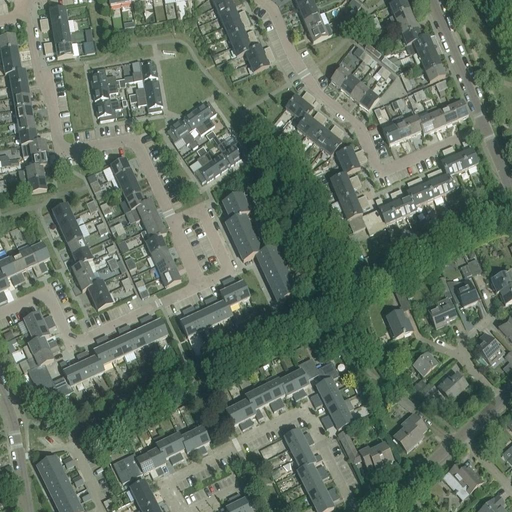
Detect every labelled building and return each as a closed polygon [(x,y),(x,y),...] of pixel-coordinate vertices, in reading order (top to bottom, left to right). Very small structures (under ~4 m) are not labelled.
[(211,0),(215,10),(238,0),(230,0),(229,0),(211,0)] [(236,9),(241,7),(238,0),(215,10),(220,20),(235,13),(232,6),(234,5),(236,9)] [(296,0),(294,1),(299,11),(314,5),(311,0),(296,0)] [(352,11),(357,4),(353,1),(348,7),(352,11)] [(389,8),(393,18),(409,12),(405,1),(389,8)] [(361,8),(357,4),(352,11),(356,14),(361,8)] [(303,23),(318,16),(314,5),(299,11),(303,23)] [(67,22),(65,11),(49,14),(51,25),(67,22)] [(413,22),(409,12),(393,18),(398,28),(413,22)] [(224,29),(247,20),(244,13),(239,15),(240,19),(238,20),(235,13),(220,20),(224,29)] [(323,27),(318,16),(303,23),(308,34),(323,27)] [(250,26),(247,20),(224,29),(228,40),(244,33),(241,26),(242,25),(244,29),(250,26)] [(69,34),(67,22),(51,25),(53,37),(69,34)] [(418,31),(413,22),(398,28),(402,38),(418,31)] [(380,29),(378,24),(370,27),(372,33),(380,29)] [(328,39),(323,27),(308,34),(313,45),(328,39)] [(422,41),(418,31),(402,38),(406,48),(413,45),(412,45),(422,41)] [(232,50),(256,40),(252,33),(247,35),(249,39),(247,40),(244,33),(228,40),(232,50)] [(71,46),(69,34),(53,37),(55,49),(71,46)] [(15,38),(0,40),(0,48),(1,53),(17,50),(15,38)] [(428,38),(422,41),(412,45),(413,45),(417,55),(432,49),(428,38)] [(245,56),(252,52),(249,45),(251,45),(253,49),(258,46),(256,40),(232,50),(237,59),(245,56)] [(93,42),(84,44),(87,56),(95,55),(93,42)] [(73,59),(71,46),(55,49),(57,61),(73,59)] [(364,50),(371,55),(374,51),(368,46),(364,50)] [(249,66),(272,56),(269,49),(264,51),(266,55),(263,56),(260,49),(252,52),(245,56),(249,66)] [(437,59),(432,49),(417,55),(421,65),(437,59)] [(19,62),(17,50),(1,53),(3,64),(19,62)] [(381,57),(374,51),(371,55),(378,61),(381,57)] [(363,63),(368,57),(364,54),(359,60),(363,63)] [(275,63),(272,56),(249,66),(253,76),(269,69),(266,62),(268,61),(270,65),(275,63)] [(372,60),(368,57),(363,63),(367,67),(367,66),(373,70),(377,65),(372,60)] [(381,63),(388,69),(391,65),(384,59),(381,63)] [(391,65),(388,69),(395,74),(398,70),(396,69),(410,63),(408,59),(392,66),(391,65)] [(441,69),(437,59),(421,65),(425,75),(441,69)] [(21,74),(19,62),(3,64),(5,77),(9,77),(9,76),(21,74)] [(134,85),(142,83),(156,81),(158,80),(155,68),(154,68),(153,64),(153,63),(139,66),(140,70),(141,74),(132,76),(134,85)] [(382,79),(387,72),(382,69),(377,75),(382,79)] [(445,78),(441,69),(425,75),(430,85),(445,78)] [(340,91),(351,79),(341,71),(331,83),(340,91)] [(410,71),(404,74),(412,89),(418,86),(410,71)] [(90,79),(92,91),(116,87),(115,79),(106,80),(105,72),(91,74),(91,75),(92,76),(92,78),(90,79)] [(390,75),(387,72),(382,79),(385,81),(390,75)] [(25,73),(21,74),(9,76),(9,77),(11,88),(27,86),(25,73)] [(400,76),(403,84),(408,82),(404,74),(400,76)] [(350,98),(360,86),(351,79),(340,91),(350,98)] [(156,84),(156,81),(142,83),(144,91),(135,92),(136,97),(136,101),(160,96),(158,84),(156,84)] [(411,90),(408,82),(403,84),(407,92),(411,90)] [(445,82),(440,84),(443,92),(448,90),(445,82)] [(29,97),(27,86),(11,88),(13,100),(29,97)] [(359,106),(369,94),(360,86),(350,98),(359,106)] [(118,95),(116,87),(92,91),(95,104),(96,103),(97,107),(110,105),(110,104),(109,97),(118,95)] [(423,92),(418,94),(419,96),(421,101),(426,99),(423,92)] [(294,118),(311,97),(306,94),(300,102),(296,98),(285,111),(294,118)] [(378,101),(369,94),(359,106),(368,113),(378,101)] [(162,109),(160,96),(136,101),(137,105),(138,109),(146,108),(148,116),(161,114),(161,113),(161,109),(162,109)] [(31,109),(29,97),(13,100),(15,112),(31,109)] [(315,101),(311,97),(294,118),(302,125),(308,119),(313,112),(309,108),(315,101)] [(401,101),(396,103),(399,111),(404,108),(401,101)] [(119,103),(110,104),(110,105),(97,107),(95,107),(97,120),(99,120),(100,124),(116,121),(115,113),(121,112),(119,103)] [(462,104),(450,109),(457,124),(468,119),(462,104)] [(204,106),(194,113),(207,133),(214,129),(209,121),(217,116),(209,105),(208,105),(208,106),(205,108),(204,106)] [(33,121),(31,109),(15,112),(17,124),(33,121)] [(457,124),(450,109),(440,113),(446,128),(457,124)] [(374,113),(377,120),(382,118),(379,110),(374,113)] [(446,128),(440,113),(438,110),(427,114),(428,118),(434,133),(446,128)] [(207,133),(194,113),(183,121),(184,122),(181,124),(189,135),(196,131),(200,138),(207,133)] [(305,138),(322,117),(318,114),(312,122),(308,119),(302,125),(297,132),(305,138)] [(314,145),(324,132),(320,129),(327,121),(322,117),(305,138),(314,145)] [(428,118),(418,123),(417,123),(422,134),(423,138),(434,133),(428,118)] [(422,134),(417,123),(418,123),(416,119),(404,124),(411,139),(422,134)] [(35,133),(33,121),(17,124),(19,136),(35,133)] [(189,135),(181,124),(180,123),(169,130),(171,131),(167,134),(174,145),(182,140),(187,148),(189,146),(192,152),(193,152),(198,148),(194,143),(189,135)] [(411,139),(404,124),(394,128),(400,143),(411,139)] [(322,152),(339,131),(335,127),(328,135),(324,132),(314,145),(322,152)] [(400,143),(394,128),(383,133),(389,148),(400,143)] [(343,134),(339,131),(322,152),(331,159),(341,145),(337,142),(343,134)] [(37,145),(35,133),(19,136),(21,148),(29,147),(37,145)] [(478,167),(467,142),(462,145),(466,154),(461,156),(467,171),(478,167)] [(229,150),(224,143),(217,148),(222,155),(230,167),(231,168),(242,161),(241,159),(244,157),(237,145),(229,150)] [(45,144),(37,145),(29,147),(31,158),(47,155),(45,144)] [(467,171),(461,156),(456,158),(452,149),(447,151),(458,176),(467,171)] [(340,168),(365,158),(363,152),(353,156),(351,151),(336,157),(340,168)] [(458,176),(447,151),(442,153),(446,162),(441,164),(446,178),(447,180),(448,180),(458,176)] [(227,169),(230,167),(222,155),(216,160),(211,152),(207,155),(204,157),(217,177),(228,170),(227,169)] [(49,168),(47,155),(31,158),(33,170),(42,169),(49,168)] [(217,177),(204,157),(200,160),(197,162),(201,169),(194,174),(202,186),(203,185),(206,183),(207,185),(217,177)] [(367,162),(365,158),(340,168),(344,177),(344,178),(346,177),(360,171),(358,166),(367,162)] [(125,162),(111,169),(116,179),(130,173),(125,162)] [(44,181),(42,169),(33,170),(26,171),(28,183),(44,181)] [(454,193),(448,180),(447,180),(446,178),(439,181),(438,179),(443,177),(440,171),(434,174),(443,197),(454,193)] [(135,183),(130,173),(116,179),(120,190),(135,183)] [(443,197),(434,174),(427,177),(429,183),(432,181),(433,183),(427,186),(433,202),(443,197)] [(334,193),(359,183),(357,178),(348,182),(346,177),(344,178),(344,177),(330,183),(334,193)] [(433,202),(427,186),(420,189),(419,187),(423,185),(420,180),(414,183),(423,206),(433,202)] [(46,193),(44,181),(28,183),(30,196),(46,193)] [(140,195),(135,183),(120,190),(126,201),(140,195)] [(361,188),(359,183),(334,193),(338,203),(354,197),(352,192),(361,188)] [(423,206),(414,183),(407,186),(409,191),(413,189),(414,191),(407,195),(409,199),(413,210),(414,210),(423,206)] [(102,192),(99,187),(92,190),(94,196),(102,192)] [(413,210),(409,199),(404,201),(400,192),(395,194),(405,219),(416,215),(414,210),(413,210)] [(405,219),(395,194),(390,196),(394,206),(389,208),(395,223),(405,219)] [(145,206),(140,195),(126,201),(131,213),(136,210),(145,206)] [(222,205),(227,214),(245,205),(241,196),(222,205)] [(343,213),(367,203),(365,198),(356,201),(354,197),(338,203),(343,213)] [(395,223),(389,208),(384,210),(380,200),(375,203),(379,212),(386,227),(395,223)] [(370,208),(367,203),(343,213),(347,223),(348,223),(353,235),(366,229),(362,219),(361,217),(362,217),(360,212),(370,208)] [(151,204),(145,206),(136,210),(141,221),(156,214),(151,204)] [(250,215),(245,205),(227,214),(228,217),(229,217),(232,223),(244,217),(244,218),(250,215)] [(72,217),(67,207),(52,214),(57,224),(72,217)] [(98,212),(95,207),(88,210),(91,216),(98,212)] [(455,208),(449,210),(452,217),(458,215),(455,208)] [(111,214),(109,209),(102,212),(104,217),(111,214)] [(386,227),(379,212),(362,219),(366,229),(369,238),(387,230),(386,227)] [(161,225),(156,214),(141,221),(146,232),(161,225)] [(77,229),(72,217),(57,224),(62,235),(77,229)] [(248,227),(244,218),(244,217),(232,223),(226,226),(230,235),(248,227)] [(113,227),(115,232),(122,229),(120,224),(113,227)] [(166,237),(161,225),(146,232),(140,234),(146,246),(151,243),(152,244),(161,240),(166,237)] [(253,236),(248,227),(230,235),(234,244),(253,236)] [(82,240),(77,229),(62,235),(67,247),(82,240)] [(108,234),(105,229),(98,232),(100,237),(108,234)] [(13,247),(19,241),(13,236),(8,241),(13,247)] [(257,245),(253,236),(234,244),(239,254),(257,245)] [(87,251),(82,240),(67,247),(72,257),(87,251)] [(165,250),(161,240),(152,244),(151,243),(146,246),(150,256),(165,250)] [(129,252),(125,245),(118,248),(121,256),(129,252)] [(261,255),(257,245),(239,254),(243,264),(256,258),(256,257),(261,255)] [(31,252),(38,266),(49,261),(42,246),(31,252)] [(106,250),(108,255),(116,252),(113,247),(106,250)] [(274,249),(261,255),(256,257),(256,258),(259,264),(259,265),(260,266),(278,258),(274,249)] [(170,261),(165,250),(150,256),(155,267),(170,261)] [(92,263),(87,251),(72,257),(77,269),(86,265),(92,263)] [(27,271),(32,269),(38,266),(31,252),(20,257),(27,271)] [(9,262),(16,276),(27,271),(20,257),(9,262)] [(283,267),(278,258),(260,266),(264,276),(283,267)] [(106,263),(108,268),(115,264),(113,260),(106,263)] [(175,272),(170,261),(155,267),(160,278),(175,272)] [(5,281),(16,276),(9,262),(0,265),(0,271),(2,276),(5,281)] [(92,263),(86,265),(77,269),(72,271),(77,282),(91,276),(89,272),(95,269),(92,263)] [(477,263),(468,267),(473,278),(482,274),(477,263)] [(118,269),(115,264),(108,268),(110,273),(118,269)] [(136,269),(134,264),(126,267),(129,272),(136,269)] [(47,273),(44,266),(39,269),(42,275),(47,273)] [(287,277),(283,267),(264,276),(269,285),(287,277)] [(473,278),(468,267),(460,270),(465,282),(473,278)] [(42,275),(39,269),(33,271),(37,278),(42,275)] [(496,296),(501,294),(511,289),(511,269),(507,271),(509,275),(491,283),(496,296)] [(181,284),(175,272),(160,278),(166,290),(181,284)] [(0,276),(0,294),(9,290),(5,281),(2,276),(0,276)] [(25,283),(22,276),(17,279),(20,286),(25,283)] [(96,287),(91,276),(77,282),(82,294),(88,291),(87,291),(96,287)] [(292,286),(287,277),(269,285),(273,295),(292,286)] [(20,286),(17,279),(11,281),(14,288),(20,286)] [(121,283),(123,288),(131,285),(128,279),(121,283)] [(227,281),(230,288),(236,286),(233,279),(227,281)] [(444,280),(438,282),(443,294),(449,292),(444,280)] [(222,284),(225,291),(230,288),(227,281),(222,284)] [(477,304),(468,283),(463,285),(465,290),(457,294),(463,310),(477,304)] [(102,284),(96,287),(87,291),(88,291),(92,302),(107,295),(102,284)] [(243,285),(237,288),(232,290),(238,305),(249,300),(243,285)] [(149,296),(144,286),(136,289),(141,300),(149,296)] [(296,297),(292,286),(273,295),(279,308),(284,305),(283,303),(296,297)] [(511,289),(501,294),(503,299),(502,299),(505,307),(511,304),(511,289)] [(238,305),(232,290),(226,293),(220,295),(224,305),(227,310),(228,310),(238,305)] [(409,306),(404,296),(402,291),(395,294),(402,309),(409,306)] [(151,302),(159,299),(157,293),(149,297),(151,302)] [(112,307),(107,295),(92,302),(98,313),(112,307)] [(135,297),(127,301),(131,309),(139,305),(135,297)] [(209,301),(212,307),(218,305),(215,298),(209,301)] [(204,303),(207,310),(212,307),(209,301),(204,303)] [(455,322),(447,301),(436,306),(438,311),(429,315),(436,332),(446,328),(445,326),(455,322)] [(224,305),(219,307),(214,310),(220,325),(232,319),(228,310),(227,310),(224,305)] [(188,311),(191,317),(196,315),(193,308),(188,311)] [(220,325),(214,310),(203,315),(209,330),(220,325)] [(405,324),(399,310),(392,313),(394,317),(387,321),(395,341),(412,334),(407,323),(405,324)] [(182,313),(185,320),(191,317),(188,311),(182,313)] [(203,315),(197,317),(192,320),(199,335),(209,330),(203,315)] [(29,334),(44,327),(39,316),(24,323),(29,334)] [(51,317),(44,320),(46,326),(53,323),(51,317)] [(145,319),(148,326),(154,324),(150,317),(145,319)] [(140,322),(143,329),(148,326),(145,319),(140,322)] [(199,335),(192,320),(181,325),(187,340),(199,335)] [(511,323),(509,320),(498,331),(511,345),(511,323)] [(53,323),(46,326),(49,331),(56,328),(53,323)] [(160,323),(149,328),(156,343),(167,338),(160,323)] [(49,338),(44,327),(29,334),(34,345),(43,340),(44,341),(49,338)] [(123,329),(126,336),(132,334),(129,327),(123,329)] [(156,343),(149,328),(138,333),(145,348),(156,343)] [(118,332),(121,339),(126,336),(123,329),(118,332)] [(15,330),(10,334),(14,339),(19,334),(15,330)] [(145,348),(138,333),(127,339),(134,353),(145,348)] [(101,340),(104,346),(110,344),(107,337),(101,340)] [(487,341),(483,337),(480,341),(483,344),(476,351),(488,363),(495,357),(498,361),(504,355),(495,345),(493,346),(488,340),(487,341)] [(134,353),(127,339),(116,344),(123,358),(134,353)] [(28,361),(48,352),(46,346),(44,341),(43,340),(34,345),(29,347),(23,350),(28,361)] [(96,342),(99,349),(104,346),(101,340),(96,342)] [(15,341),(11,342),(6,344),(11,355),(16,353),(12,346),(17,344),(15,341)] [(55,342),(48,345),(51,351),(58,347),(55,342)] [(123,358),(116,344),(105,349),(112,364),(123,358)] [(58,347),(51,351),(53,356),(60,353),(58,347)] [(112,364),(105,349),(94,354),(97,359),(101,369),(112,364)] [(44,367),(54,363),(48,352),(28,361),(25,362),(29,373),(38,369),(39,370),(44,367)] [(82,355),(85,362),(90,360),(87,353),(82,355)] [(76,358),(79,365),(85,362),(82,355),(76,358)] [(413,369),(423,380),(437,368),(427,357),(413,369)] [(101,369),(97,359),(91,362),(86,364),(93,379),(104,374),(101,369)] [(319,377),(317,373),(317,372),(311,362),(298,368),(300,373),(301,373),(306,383),(319,377)] [(59,365),(63,372),(68,370),(65,363),(59,365)] [(93,379),(86,364),(74,370),(81,384),(93,379)] [(332,365),(317,372),(317,373),(319,377),(323,386),(331,382),(331,383),(339,379),(332,365)] [(53,385),(44,367),(39,370),(38,369),(29,373),(28,374),(39,397),(54,390),(52,385),(53,385)] [(81,384),(74,370),(64,375),(66,379),(70,389),(71,389),(81,384)] [(306,383),(301,373),(300,373),(290,379),(297,393),(308,388),(306,383)] [(438,390),(446,399),(448,396),(453,401),(466,389),(456,378),(449,384),(448,382),(449,381),(438,390)] [(73,394),(71,389),(70,389),(66,379),(53,385),(52,385),(54,390),(59,400),(73,394)] [(297,393),(290,379),(279,384),(286,397),(285,397),(286,399),(292,396),(297,393)] [(286,397),(279,384),(278,382),(267,388),(275,402),(276,405),(279,411),(285,409),(280,400),(285,397),(286,397)] [(336,393),(331,383),(331,382),(323,386),(316,389),(319,395),(322,400),(336,393)] [(421,382),(412,390),(419,395),(427,388),(421,382)] [(421,395),(427,401),(436,393),(430,386),(421,395)] [(275,402),(267,388),(257,393),(264,408),(275,402)] [(264,408),(257,393),(245,399),(247,403),(248,402),(253,413),(259,410),(264,408)] [(342,404),(336,393),(322,400),(324,406),(327,411),(342,404)] [(320,401),(317,396),(310,399),(313,405),(320,401)] [(411,415),(416,408),(402,397),(397,404),(411,415)] [(322,407),(320,401),(313,405),(316,410),(322,407)] [(253,413),(248,402),(247,403),(237,408),(244,423),(250,420),(255,417),(254,415),(253,413)] [(347,415),(342,404),(327,411),(330,417),(333,422),(347,415)] [(73,405),(70,411),(76,414),(79,409),(73,405)] [(279,411),(276,405),(270,407),(274,414),(279,411)] [(244,423),(237,408),(226,414),(233,428),(239,425),(244,423)] [(263,419),(260,413),(254,415),(255,417),(258,422),(263,419)] [(353,426),(347,415),(333,422),(338,433),(353,426)] [(426,432),(413,417),(401,428),(404,431),(394,441),(406,455),(415,448),(414,447),(422,440),(420,438),(426,432)] [(324,426),(331,423),(328,418),(321,421),(323,426),(324,426)] [(333,428),(331,423),(324,426),(326,432),(333,428)] [(209,445),(202,430),(191,435),(198,450),(209,445)] [(290,451),(304,444),(299,433),(284,440),(290,451)] [(346,434),(339,437),(347,455),(355,452),(346,434)] [(198,450),(191,435),(180,441),(185,452),(187,456),(198,450)] [(185,452),(180,441),(178,437),(167,442),(174,457),(180,454),(185,452)] [(174,457),(167,442),(156,448),(158,452),(159,451),(164,462),(169,459),(173,467),(178,464),(175,459),(174,457)] [(295,462),(310,454),(304,444),(290,451),(295,462)] [(511,447),(502,457),(511,469),(511,447)] [(367,450),(359,454),(367,471),(369,470),(369,469),(373,467),(376,472),(392,464),(385,449),(370,456),(367,450)] [(164,462),(159,451),(158,452),(147,457),(155,471),(166,466),(164,462)] [(263,457),(265,463),(272,460),(269,454),(263,457)] [(312,467),(315,465),(310,454),(295,462),(300,472),(301,473),(312,467)] [(137,462),(134,457),(113,467),(122,486),(143,476),(137,462)] [(155,471),(147,457),(137,462),(143,476),(144,477),(149,474),(155,471)] [(60,469),(55,460),(37,469),(42,479),(60,469)] [(459,466),(443,480),(448,486),(454,480),(462,489),(454,495),(456,497),(457,496),(463,502),(482,485),(472,473),(471,474),(466,469),(467,468),(463,471),(459,466)] [(302,485),(317,478),(312,467),(301,473),(300,472),(297,474),(302,485)] [(326,473),(323,468),(316,471),(319,477),(326,473)] [(64,478),(60,469),(42,479),(46,487),(64,478)] [(329,479),(326,473),(319,477),(322,482),(329,479)] [(69,488),(64,478),(46,487),(51,497),(69,488)] [(308,496),(322,489),(317,478),(302,485),(308,496)] [(144,483),(130,491),(135,502),(150,494),(144,483)] [(74,497),(69,488),(51,497),(55,506),(74,497)] [(313,507),(328,499),(322,489),(308,496),(313,507)] [(337,495),(334,490),(327,493),(330,498),(337,495)] [(140,511),(155,505),(150,494),(135,502),(140,511)] [(337,495),(330,498),(333,504),(340,500),(337,495)] [(67,511),(78,506),(74,497),(55,506),(58,511),(67,511)] [(316,511),(330,511),(333,510),(328,499),(313,507),(316,511)] [(480,511),(501,511),(499,509),(504,505),(498,499),(493,503),(492,502),(480,511)] [(254,511),(248,500),(237,506),(240,511),(254,511)] [(113,505),(110,501),(103,504),(105,509),(113,505)]
